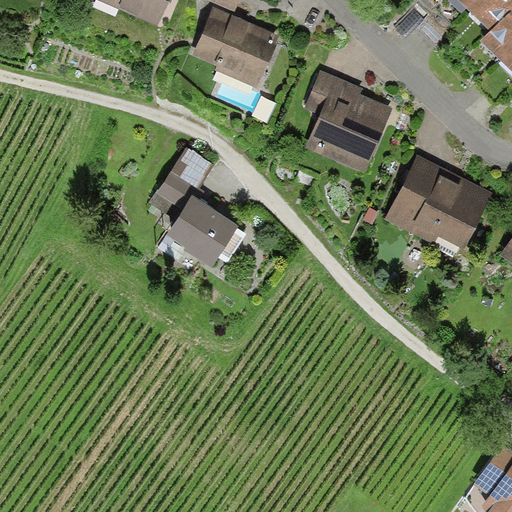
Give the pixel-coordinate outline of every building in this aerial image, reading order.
[(98,0),(159,26),(170,0),(98,0)] [(241,0),(207,0),(236,12),(241,0)] [(417,29),(440,49),(471,14),(456,0),(421,0),(419,3),(431,14),(417,29)] [(511,0),(456,0),(471,14),(491,33),(511,11),(511,0)] [(249,23),(216,8),(195,56),(217,65),(214,71),(258,89),(281,36),(249,23)] [(511,11),(491,33),(482,43),(500,59),(511,71),(511,11)] [(494,103),(511,85),(511,71),(500,59),(475,84),(494,103)] [(363,90),(319,72),(301,119),(317,125),(307,149),(367,172),(392,109),(368,100),(360,97),(363,90)] [(214,165),(190,150),(162,195),(185,209),(168,236),(188,248),(186,252),(212,269),(239,226),(214,211),(200,202),(205,193),(199,189),(214,165)] [(491,192),(419,156),(386,220),(436,245),(439,239),(461,250),(491,192)] [(511,242),(503,257),(511,262),(511,242)] [(493,511),(511,511),(511,447),(502,441),(475,477),(490,489),(483,498),(493,511)]
